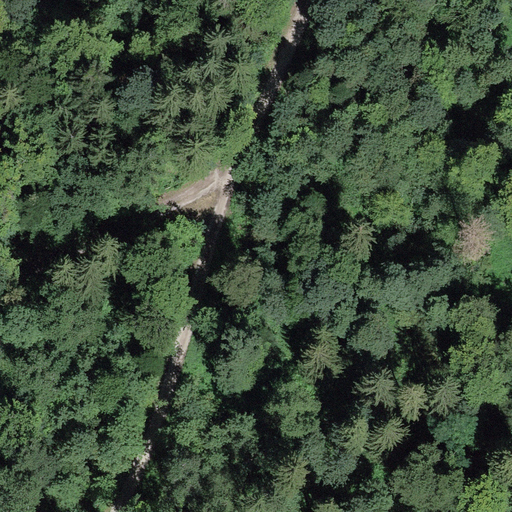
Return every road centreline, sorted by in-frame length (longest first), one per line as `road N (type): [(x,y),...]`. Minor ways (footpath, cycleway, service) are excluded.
road 1 (track): [(113,511),(171,387),(224,176),(307,0)]
road 2 (track): [(0,280),(224,176)]
